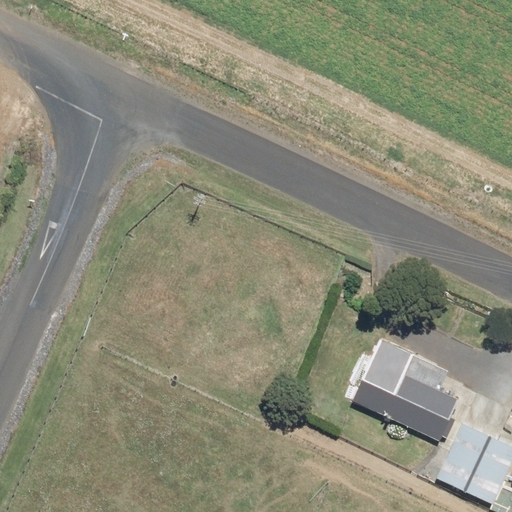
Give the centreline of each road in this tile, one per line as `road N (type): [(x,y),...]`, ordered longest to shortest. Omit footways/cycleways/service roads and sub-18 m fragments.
road 1 (unclassified): [(116,92),(511,276)]
road 2 (unclassified): [(0,374),(116,92)]
road 3 (unclassified): [(0,37),(116,92)]
